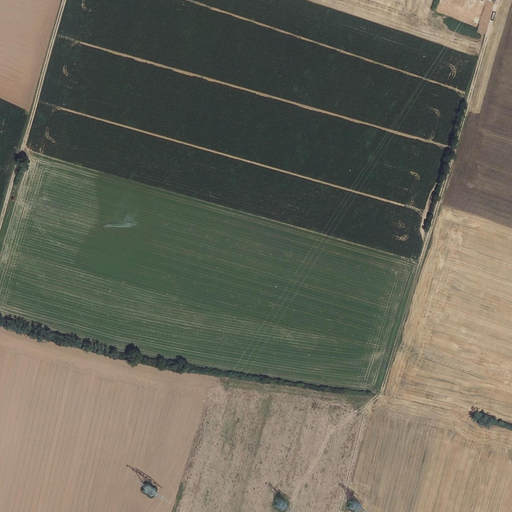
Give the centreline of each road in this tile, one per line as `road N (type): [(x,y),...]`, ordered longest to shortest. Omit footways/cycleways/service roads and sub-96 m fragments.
road 1 (track): [(381,392),(496,0)]
road 2 (track): [(63,0),(0,226)]
